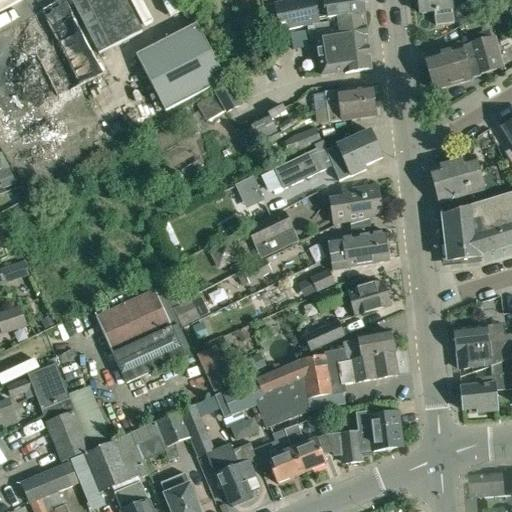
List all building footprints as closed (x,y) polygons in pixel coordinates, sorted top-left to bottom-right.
[(63,1),(0,33),(0,127),(58,98),(57,96),(101,73),(86,46),(88,45),(91,43),(98,55),(141,33),(124,0),(69,0),(85,30),(83,31),(80,33),(63,1)] [(326,21),(327,25),(363,19),(360,0),(334,0),(324,2),(323,0),(297,0),(279,4),(274,5),(280,33),(317,25),(316,23),(326,21)] [(417,0),(419,16),(434,14),(435,27),(454,24),(452,12),(453,11),(451,0),(460,0),(460,2),(474,1),(479,0),(417,0)] [(363,19),(327,25),(313,27),(320,77),(344,74),(344,75),(370,71),(363,19)] [(196,26),(137,58),(165,114),(225,83),(196,26)] [(429,75),(498,55),(493,38),(469,45),(469,46),(460,48),(460,47),(459,47),(424,57),(429,75)] [(502,69),(498,55),(429,75),(434,92),(469,82),(469,81),(480,77),(479,76),(502,69)] [(229,87),(215,95),(226,114),(240,106),(229,87)] [(327,109),(373,103),(371,88),(325,94),(327,109)] [(373,103),(327,109),(329,124),(375,118),(373,103)] [(268,118),(250,127),(258,142),(276,133),(268,118)] [(511,121),(502,128),(511,144),(511,148),(504,154),(511,167),(511,121)] [(314,131),(293,139),(297,150),(318,142),(314,131)] [(337,148),(326,153),(339,184),(350,178),(351,178),(365,172),(364,168),(381,160),(369,132),(336,147),(337,148)] [(0,172),(11,169),(0,150),(0,172)] [(317,151),(274,171),(283,190),(326,171),(317,151)] [(473,158),(451,164),(461,197),(482,191),(482,190),(488,188),(484,175),(478,177),(473,158)] [(461,197),(451,164),(434,169),(431,175),(440,204),(461,197)] [(343,198),(330,201),(333,225),(382,217),(377,188),(343,193),(343,198)] [(511,195),(491,202),(471,208),(441,217),(447,263),(480,259),(480,257),(511,247),(511,195)] [(284,215),(248,232),(254,246),(291,229),(284,215)] [(330,256),(385,248),(383,232),(342,238),(342,237),(327,239),(330,256)] [(168,249),(178,245),(173,235),(164,239),(168,249)] [(388,262),(385,248),(330,256),(332,272),(341,270),(388,262)] [(264,261),(242,273),(249,285),(270,273),(264,261)] [(327,270),(309,278),(316,293),(334,285),(327,270)] [(382,283),(348,293),(355,317),(390,307),(382,283)] [(337,290),(313,300),(319,314),(343,304),(337,290)] [(154,292),(96,319),(126,384),(189,356),(188,354),(187,351),(182,354),(154,292)] [(199,318),(191,300),(173,310),(182,327),(199,318)] [(18,307),(0,314),(0,327),(3,336),(25,328),(18,307)] [(337,322),(303,337),(310,353),(345,339),(337,322)] [(490,366),(490,368),(503,363),(501,339),(497,340),(495,326),(485,327),(454,330),(458,371),(490,366)] [(342,344),(344,353),(302,360),(301,362),(222,395),(231,416),(256,406),(254,402),(254,400),(304,380),(308,399),(331,395),(330,390),(341,388),(341,386),(396,377),(392,356),(393,356),(389,332),(358,338),(358,341),(342,344)] [(215,346),(197,355),(214,393),(232,384),(215,346)] [(245,377),(259,370),(254,358),(240,364),(245,377)] [(479,386),(460,388),(463,412),(476,410),(477,412),(477,414),(496,412),(494,392),(511,390),(511,359),(503,363),(490,368),(491,378),(478,379),(479,386)] [(43,418),(70,406),(72,405),(68,396),(55,365),(27,376),(28,380),(7,388),(11,399),(32,390),(43,418)] [(87,388),(68,396),(72,405),(70,406),(89,453),(110,444),(87,388)] [(0,429),(16,424),(7,401),(0,403),(0,429)] [(195,406),(179,412),(191,442),(207,436),(195,406)] [(169,462),(172,460),(178,458),(173,446),(188,439),(178,413),(156,422),(156,423),(131,434),(131,435),(136,448),(159,438),(169,462)] [(358,433),(338,435),(341,457),(345,456),(346,465),(361,463),(360,454),(401,449),(402,447),(398,413),(368,417),(368,413),(355,414),(358,433)] [(29,505),(30,505),(57,494),(78,485),(72,471),(68,460),(88,451),(73,414),(45,425),(62,468),(21,485),(29,505)] [(223,422),(227,432),(231,430),(245,424),(241,415),(223,422)] [(245,424),(231,430),(236,441),(257,433),(252,421),(245,424)] [(284,431),(291,450),(301,476),(326,466),(315,440),(304,445),(297,426),(284,431)] [(89,453),(84,456),(72,461),(87,497),(99,492),(139,476),(140,480),(148,476),(136,448),(131,435),(110,444),(89,453)] [(277,485),(301,476),(291,450),(267,460),(277,485)] [(239,467),(238,467),(235,462),(235,460),(211,469),(215,477),(213,478),(219,491),(222,490),(229,505),(251,496),(245,482),(254,478),(248,463),(239,467)] [(501,474),(469,476),(471,501),(503,498),(502,497),(511,497),(509,474),(501,475),(501,474)] [(184,475),(161,485),(166,496),(165,497),(170,511),(199,511),(194,500),(197,498),(191,485),(189,487),(184,475)] [(151,511),(148,502),(140,483),(114,495),(121,511),(151,511)] [(54,511),(63,508),(57,494),(30,505),(32,511),(54,511)]
